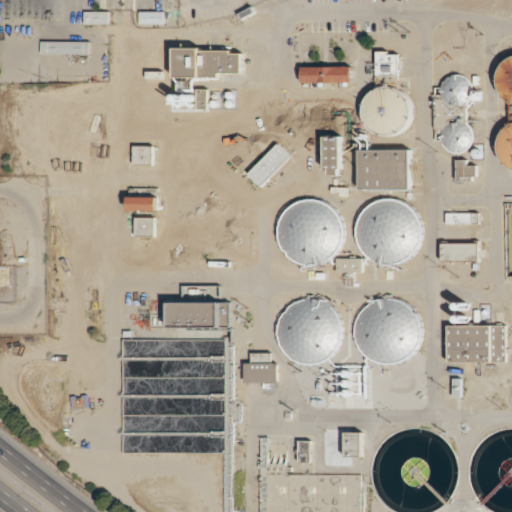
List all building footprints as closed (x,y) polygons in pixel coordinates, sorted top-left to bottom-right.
[(85,24),(109,24),(109,11),(85,11),(85,24)] [(140,24),(164,24),(164,12),(140,11),(140,24)] [(90,55),(90,42),(42,41),(42,54),(90,55)] [(176,77),(220,76),(220,73),(243,72),(243,49),(176,50),(176,77)] [(399,75),(398,52),(377,53),(377,75),(399,75)] [(511,101),(511,57),(501,58),(501,102),(511,101)] [(302,66),(302,82),(351,83),(352,66),(302,66)] [(456,121),(461,103),(468,105),(473,81),(445,75),(438,106),(453,109),(450,122),(446,121),(440,146),(467,152),(474,125),(456,121)] [(368,134),(410,132),(408,88),(366,90),(368,134)] [(198,108),(208,108),(207,89),(197,90),(198,108)] [(511,167),(511,124),(500,125),(501,168),(511,167)] [(340,136),(325,137),(326,166),(332,166),(332,174),(341,174),(340,136)] [(249,173),(263,187),(292,157),(278,144),(249,173)] [(154,146),(135,146),(134,163),(153,163),(154,146)] [(360,150),(360,189),(410,189),(410,150),(360,150)] [(457,181),(476,180),(475,165),(467,165),(467,159),(457,160),(457,181)] [(158,213),(158,196),(129,197),(129,213),(158,213)] [(288,258),(299,262),(300,262),(304,264),(329,265),(342,236),(343,211),(321,201),(292,200),(280,227),(279,246),(289,250),(288,258)] [(418,263),(417,200),(359,202),(360,255),(375,255),(375,264),(418,263)] [(446,224),(479,224),(479,213),(446,212),(446,224)] [(479,243),(442,243),(442,259),(479,260),(479,243)] [(363,258),(337,258),(338,273),(363,272),(363,258)] [(271,317),(298,369),(350,343),(326,296),(316,301),(313,296),(271,317)] [(360,360),(416,363),(420,300),(363,297),(360,360)] [(231,303),(170,301),(169,326),(231,328),(231,303)] [(506,362),(505,325),(448,326),(449,363),(506,362)] [(278,384),(279,363),(272,362),(272,353),(252,353),(252,363),(246,363),(245,384),(278,384)] [(363,455),(363,433),(346,432),(346,454),(363,455)]
